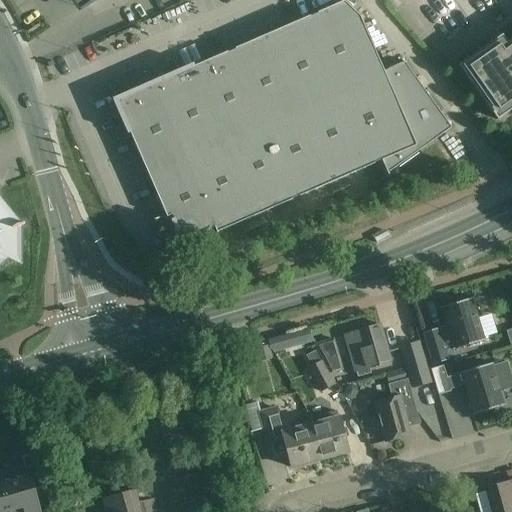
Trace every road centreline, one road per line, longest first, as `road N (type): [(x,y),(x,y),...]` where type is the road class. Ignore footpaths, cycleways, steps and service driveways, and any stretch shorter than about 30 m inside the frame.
road 1 (secondary): [(101,349),(374,270),(511,209)]
road 2 (unclassified): [(101,349),(0,42)]
road 3 (residential): [(284,511),(296,501),(511,441)]
